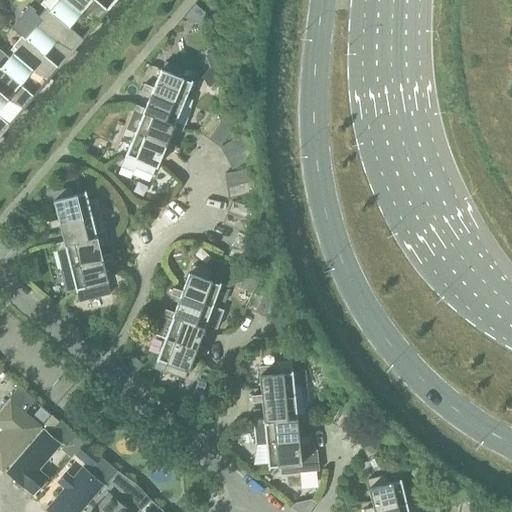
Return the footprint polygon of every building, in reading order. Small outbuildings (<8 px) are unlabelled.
[(58,0),(43,0),(40,4),(45,8),(46,7),(50,10),(49,11),(68,28),(69,27),(80,13),(97,23),(108,10),(96,0),(58,0)] [(46,7),(45,8),(38,16),(35,13),(36,11),(30,5),(11,27),(21,36),(25,39),(24,40),(44,56),(56,42),(72,51),(83,39),(69,27),(68,28),(49,11),(50,10),(46,7)] [(16,49),(0,68),(19,85),(20,84),(31,71),(48,80),(58,67),(44,56),(24,40),(25,39),(21,36),(12,46),(16,49)] [(205,55),(209,68),(217,66),(213,52),(205,55)] [(152,91),(184,104),(190,106),(192,100),(187,97),(194,80),(192,79),(191,81),(181,77),(184,69),(166,62),(163,70),(161,69),(154,88),(145,84),(143,91),(151,94),(152,91)] [(0,68),(0,67),(0,107),(7,100),(23,109),(34,96),(20,84),(19,85),(0,68)] [(209,87),(219,80),(217,74),(215,67),(208,70),(202,77),(209,87)] [(136,105),(134,112),(142,115),(143,113),(175,125),(177,121),(185,125),(190,106),(184,104),(152,91),(151,94),(145,109),(136,105)] [(185,125),(177,121),(175,125),(143,113),(142,115),(134,112),(126,129),(135,133),(166,146),(168,142),(174,128),(182,131),(185,125)] [(199,131),(209,139),(224,119),(214,112),(199,131)] [(0,135),(9,125),(0,116),(0,135)] [(234,127),(224,119),(209,139),(219,147),(234,127)] [(176,146),(168,142),(166,146),(135,133),(121,167),(134,172),(136,168),(153,175),(156,167),(157,168),(165,149),(173,152),(176,146)] [(220,148),(226,158),(248,146),(242,135),(220,148)] [(254,157),(248,146),(226,158),(232,170),(254,157)] [(224,173),(226,186),(251,183),(249,170),(233,173),(224,173)] [(253,195),(251,183),(226,186),(228,199),(232,199),(253,195)] [(92,215),(88,201),(85,190),(83,190),(84,192),(73,195),(71,187),(52,192),(54,200),(53,200),(58,220),(49,222),(50,229),(59,226),(58,223),(92,215)] [(97,237),(96,233),(105,231),(101,215),(102,215),(97,198),(88,201),(92,215),(58,223),(59,226),(63,242),(54,243),(56,251),(65,249),(64,245),(97,237)] [(231,201),(226,212),(250,222),(255,210),(231,201)] [(246,233),(250,222),(226,212),(222,224),(246,233)] [(103,258),(102,255),(98,240),(107,238),(105,231),(96,233),(97,237),(64,245),(65,249),(56,251),(60,268),(61,269),(103,258)] [(238,232),(232,244),(255,256),(261,244),(245,236),(238,232)] [(250,267),(255,256),(232,244),(227,256),(250,267)] [(59,268),(66,294),(77,291),(79,301),(109,294),(107,282),(108,282),(103,262),(112,260),(110,253),(102,255),(103,258),(61,269),(60,268),(59,268)] [(212,307),(212,306),(221,282),(218,281),(218,283),(207,279),(210,271),(192,265),(189,273),(188,273),(181,291),(172,289),(170,296),(179,299),(180,295),(212,307)] [(246,307),(257,313),(268,291),(257,285),(246,307)] [(280,296),(268,291),(257,313),(269,319),(280,296)] [(215,327),(214,328),(217,329),(223,309),(212,306),(212,307),(180,295),(179,299),(174,313),(165,310),(163,317),(171,320),(172,317),(204,328),(206,324),(215,327)] [(271,321),(278,331),(300,318),(293,307),(271,321)] [(154,335),(165,339),(197,350),(198,346),(203,331),(212,334),(214,328),(215,327),(206,324),(204,328),(172,317),(171,320),(163,317),(160,316),(154,335)] [(306,328),(300,318),(278,331),(285,342),(306,328)] [(205,356),(207,349),(198,346),(197,350),(165,339),(157,362),(159,363),(159,361),(170,365),(167,373),(185,379),(188,371),(189,372),(196,353),(205,356)] [(127,364),(135,372),(143,365),(134,356),(127,364)] [(277,361),(278,364),(260,366),(261,374),(259,374),(261,395),(252,395),(253,403),(262,402),(262,398),(295,395),(293,370),(292,360),(277,361)] [(294,383),(302,382),(301,371),(293,371),(294,383)] [(18,386),(9,396),(26,410),(34,400),(18,386)] [(297,414),(295,395),(262,398),(262,402),(263,418),(254,418),(255,426),(264,425),(264,420),(297,417),(297,414)] [(331,422),(342,428),(355,407),(344,400),(340,406),(331,422)] [(11,401),(0,412),(0,428),(3,430),(0,433),(0,472),(2,474),(41,428),(11,401)] [(366,413),(355,407),(342,428),(353,435),(366,413)] [(306,413),(297,414),(297,417),(264,420),(264,425),(255,426),(257,445),(266,444),(299,440),(299,437),(298,421),(307,420),(306,413)] [(75,435),(61,420),(59,421),(51,429),(66,445),(75,435)] [(357,436),(362,447),(385,436),(380,425),(357,436)] [(43,430),(6,475),(34,498),(49,479),(40,472),(61,445),(43,430)] [(66,445),(62,448),(71,456),(83,441),(75,435),(66,445)] [(309,436),(299,437),(299,440),(266,444),(268,469),(270,469),(270,467),(281,466),(282,474),(319,471),(318,455),(318,454),(317,452),(316,451),(315,451),(314,450),(312,450),(310,450),(309,436)] [(391,447),(385,436),(362,447),(368,459),(391,448),(391,447)] [(118,471),(102,457),(93,467),(109,481),(118,471)] [(81,467),(74,478),(65,472),(57,483),(63,489),(45,511),(80,511),(103,485),(81,467)] [(135,483),(118,471),(109,481),(125,495),(125,494),(135,483)] [(374,511),(407,502),(401,477),(399,478),(399,480),(389,483),(387,475),(368,479),(370,487),(368,488),(373,507),(364,510),(364,511),(374,511)] [(135,483),(125,494),(140,509),(150,498),(137,484),(135,483)] [(137,511),(138,511),(114,491),(94,511),(137,511)] [(447,511),(460,511),(464,499),(451,496),(447,511)] [(473,511),(476,502),(464,499),(460,511),(473,511)] [(418,511),(416,500),(407,502),(374,511),(418,511)]
